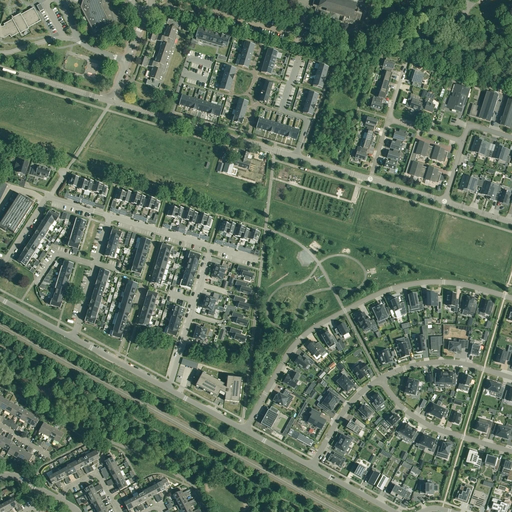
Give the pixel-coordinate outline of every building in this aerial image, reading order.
[(82,0),(82,4),(80,8),(84,15),(94,33),(111,24),(105,12),(102,6),(103,0),(82,0)] [(313,5),(313,6),(316,7),(315,12),(330,17),(330,18),(337,20),(338,19),(339,16),(344,17),(343,22),(357,26),(361,14),(365,15),(367,10),(365,9),(368,0),(367,0),(315,0),(314,5),(313,5)] [(0,37),(4,38),(10,35),(11,38),(19,33),(20,34),(29,29),(28,28),(41,21),(33,8),(21,15),(20,14),(15,17),(14,16),(12,17),(11,17),(12,18),(11,19),(12,20),(3,24),(4,26),(2,27),(0,26),(1,25),(0,24),(0,37)] [(165,32),(163,37),(162,39),(170,42),(174,44),(176,39),(175,38),(176,36),(177,36),(179,31),(178,30),(179,28),(181,24),(176,22),(176,23),(173,22),(173,21),(168,20),(166,24),(168,25),(166,32),(165,32)] [(196,31),(195,35),(196,35),(195,38),(196,38),(196,40),(223,48),(223,46),(227,47),(229,40),(229,41),(230,39),(229,39),(230,38),(224,36),(225,36),(219,34),(198,28),(197,31),(196,31)] [(170,42),(162,39),(163,37),(156,34),(155,37),(154,40),(161,42),(160,47),(160,48),(159,53),(170,56),(172,51),(171,51),(172,48),(173,48),(174,44),(170,42)] [(245,42),(243,48),(253,51),(255,45),(245,42)] [(253,51),(243,48),(241,54),(251,57),(253,51)] [(266,55),(276,58),(278,52),(268,49),(266,55)] [(147,63),(146,65),(152,68),(153,65),(161,68),(165,69),(167,65),(166,64),(167,61),(168,62),(170,56),(159,53),(157,57),(156,57),(154,62),(147,60),(147,63)] [(239,60),(250,63),(251,57),(241,54),(239,60)] [(276,58),(266,55),(264,61),(274,64),(276,58)] [(248,69),(250,63),(239,60),(238,66),(248,69)] [(273,70),(274,64),(264,61),(262,67),(273,70)] [(392,73),(390,73),(391,70),(393,70),(395,64),(384,61),(382,67),(385,68),(384,71),(392,73)] [(319,64),(317,70),(327,73),(328,67),(319,64)] [(164,73),(165,69),(161,68),(153,65),(152,68),(151,73),(152,73),(149,81),(147,80),(146,85),(150,86),(154,87),(153,87),(159,89),(160,84),(159,84),(160,82),(161,82),(163,77),(162,76),(163,73),(164,73)] [(226,66),(224,72),(234,75),(235,75),(234,75),(236,69),(226,66)] [(273,70),(262,67),(261,73),(271,76),(273,70)] [(317,70),(316,75),(325,78),(326,78),(325,78),(327,73),(317,70)] [(419,72),(413,70),(410,80),(412,80),(411,82),(413,83),(412,86),(416,87),(417,84),(421,85),(424,74),(419,73),(419,72)] [(383,80),(389,82),(392,73),(384,71),(386,72),(383,80)] [(222,78),(233,81),(234,75),(224,72),(222,78)] [(451,73),(448,81),(455,82),(457,75),(451,73)] [(324,83),(325,78),(316,75),(314,80),(324,83)] [(233,81),(222,78),(221,84),(231,87),(233,81)] [(324,83),(314,80),(313,86),(322,89),(324,83)] [(381,89),(388,91),(389,88),(387,88),(389,82),(383,80),(381,80),(381,83),(382,83),(381,89)] [(263,88),(271,90),(273,83),(265,81),(263,88)] [(231,87),(221,84),(219,90),(229,93),(231,87)] [(452,110),(452,111),(456,113),(456,111),(461,112),(464,101),(466,102),(470,89),(456,85),(453,97),(451,97),(449,104),(452,105),(450,109),(452,110)] [(271,90),(263,88),(263,89),(262,89),(261,94),(260,94),(269,97),(271,90)] [(388,91),(381,89),(379,95),(377,94),(375,100),(382,102),(382,99),(384,100),(386,94),(387,94),(388,91)] [(309,92),(307,97),(317,100),(318,95),(309,92)] [(470,115),(490,122),(492,117),(493,118),(494,114),(493,114),(499,96),(488,92),(481,113),(476,111),(478,106),(473,105),(470,115)] [(424,105),(423,110),(423,109),(432,113),(435,105),(432,104),(433,100),(435,96),(426,93),(425,97),(426,97),(424,105)] [(267,104),(269,97),(260,94),(260,95),(261,95),(259,102),(264,103),(264,104),(265,104),(267,104)] [(179,106),(185,107),(188,97),(182,95),(179,106)] [(406,106),(419,111),(422,104),(418,102),(418,101),(413,99),(413,97),(411,96),(409,100),(408,100),(406,106)] [(193,99),(188,97),(185,107),(190,109),(193,99)] [(317,100),(307,97),(306,103),(315,105),(317,100)] [(190,109),(196,111),(199,101),(193,99),(190,109)] [(237,105),(247,108),(248,102),(239,99),(237,105)] [(511,99),(509,99),(503,118),(502,117),(501,121),(502,121),(501,125),(511,128),(511,99)] [(369,101),(368,107),(380,111),(382,105),(381,105),(382,102),(375,100),(374,103),(369,101)] [(205,102),(199,101),(196,111),(202,113),(205,102)] [(208,114),(211,104),(205,102),(202,113),(207,114),(208,114)] [(304,108),(314,111),(315,105),(306,103),(304,108)] [(213,116),(216,106),(211,104),(208,114),(213,116)] [(247,108),(237,105),(235,110),(245,113),(247,108)] [(216,106),(213,116),(214,116),(219,118),(222,108),(216,106)] [(314,111),(304,108),(302,113),(312,116),(313,111),(314,111)] [(245,113),(235,110),(234,116),(244,119),(243,118),(245,113)] [(244,119),(234,116),(232,122),(234,122),(240,124),(242,124),(244,119)] [(262,130),(265,120),(259,118),(256,129),(262,130)] [(377,121),(367,118),(364,126),(373,129),(374,127),(376,127),(377,121)] [(265,120),(262,130),(267,132),(270,122),(265,120)] [(270,122),(267,132),(273,134),(276,124),(270,122)] [(276,124),(273,134),(279,136),(282,125),(276,124)] [(288,127),(282,125),(279,136),(284,137),(284,138),(285,138),(288,127)] [(371,141),(373,142),(374,139),(372,138),(374,132),(372,132),(373,129),(364,126),(364,127),(367,128),(365,133),(367,134),(365,139),(371,141)] [(288,127),(285,138),(290,139),(293,129),(288,127)] [(299,131),(293,129),(290,139),(291,139),(296,141),(299,131)] [(392,139),(396,140),(403,142),(405,135),(406,131),(399,130),(398,133),(395,132),(392,139)] [(478,155),(483,139),(476,137),(472,152),(479,154),(478,155)] [(369,150),(370,144),(372,145),(373,142),(371,141),(365,139),(364,144),(361,143),(360,147),(361,147),(360,150),(366,152),(367,150),(369,150)] [(483,139),(478,155),(489,158),(491,151),(488,150),(490,144),(483,142),(483,140),(483,139)] [(402,145),(403,142),(396,140),(395,143),(392,142),(389,148),(393,150),(400,151),(400,152),(402,145)] [(415,159),(416,155),(424,157),(428,158),(431,148),(428,147),(428,145),(420,142),(419,144),(415,143),(411,157),(415,159)] [(491,151),(489,158),(489,157),(499,160),(498,162),(503,146),(496,144),(494,151),(491,151)] [(504,146),(503,146),(498,162),(506,165),(506,162),(509,163),(511,157),(508,156),(510,150),(503,148),(504,146)] [(435,149),(431,148),(428,158),(432,159),(432,160),(440,162),(444,163),(447,153),(443,152),(444,150),(436,147),(435,149)] [(354,152),(352,157),(365,161),(367,156),(365,155),(366,152),(360,150),(359,153),(354,152)] [(386,158),(390,159),(397,161),(399,155),(400,151),(393,150),(392,153),(389,151),(386,158)] [(236,159),(234,166),(248,169),(250,163),(246,162),(249,154),(243,152),(240,160),(236,159)] [(414,163),(415,159),(411,157),(406,173),(410,175),(409,175),(418,178),(418,177),(422,178),(425,168),(421,167),(422,165),(414,163)] [(386,161),(384,167),(395,170),(396,164),(397,161),(390,159),(389,162),(386,161)] [(17,172),(25,174),(28,163),(20,161),(19,164),(16,163),(15,168),(18,169),(17,172)] [(40,175),(48,177),(50,170),(38,166),(37,169),(33,168),(31,175),(39,178),(40,175)] [(438,170),(429,168),(429,169),(425,168),(422,178),(426,179),(425,180),(434,183),(434,182),(438,183),(441,173),(437,172),(438,170)] [(68,185),(77,188),(79,181),(78,181),(79,178),(73,176),(71,181),(70,180),(68,185)] [(460,190),(467,192),(471,178),(464,176),(460,190)] [(478,180),(471,178),(467,192),(468,190),(475,192),(478,180)] [(84,191),(87,180),(87,181),(81,180),(81,181),(79,181),(77,188),(79,188),(78,189),(84,191)] [(84,191),(91,193),(94,185),(92,184),(93,182),(87,180),(84,191)] [(487,198),(487,199),(492,183),(485,181),(481,194),(488,196),(487,198)] [(95,185),(94,185),(91,193),(93,194),(94,192),(99,194),(98,195),(102,184),(96,182),(95,185)] [(492,183),(487,199),(494,201),(497,193),(500,194),(502,186),(492,183)] [(102,184),(98,195),(106,197),(108,190),(106,189),(107,187),(102,186),(102,184)] [(122,202),(125,191),(124,192),(119,190),(118,195),(116,195),(114,200),(122,202)] [(499,197),(502,198),(500,203),(508,205),(509,201),(510,197),(509,197),(510,193),(508,192),(507,192),(501,190),(499,197)] [(130,202),(132,195),(130,194),(131,192),(125,191),(122,202),(127,203),(128,201),(130,202)] [(132,195),(130,202),(131,202),(131,203),(136,205),(136,207),(140,194),(134,192),(133,195),(132,195)] [(140,194),(136,207),(142,208),(142,206),(144,206),(146,199),(144,199),(145,197),(140,196),(140,194)] [(16,231),(34,202),(26,197),(26,198),(21,195),(1,224),(7,229),(9,226),(16,231)] [(145,208),(151,210),(154,199),(148,197),(147,200),(146,199),(144,206),(145,207),(145,208)] [(154,199),(151,210),(158,212),(160,204),(159,204),(159,202),(154,200),(154,199)] [(167,216),(174,218),(177,207),(177,208),(171,207),(170,211),(168,211),(167,216)] [(182,219),(184,211),(183,210),(183,209),(177,207),(174,218),(175,217),(180,218),(180,217),(182,218),(181,219),(182,219)] [(186,211),(184,211),(182,219),(189,221),(188,223),(192,210),(186,209),(186,211)] [(195,222),(196,223),(198,216),(197,215),(197,213),(192,212),(192,210),(188,223),(194,225),(195,222)] [(46,216),(56,222),(59,217),(60,215),(55,212),(54,214),(49,211),(46,216)] [(203,226),(206,215),(201,213),(200,216),(198,216),(196,223),(198,223),(197,225),(203,226)] [(206,215),(203,226),(210,228),(213,221),(211,220),(212,218),(206,217),(207,215),(206,215)] [(46,216),(44,220),(52,226),(55,221),(56,222),(46,216)] [(74,224),(84,227),(86,222),(76,219),(74,224)] [(52,226),(44,220),(41,225),(49,230),(48,229),(51,225),(52,226)] [(226,234),(229,223),(229,222),(229,224),(223,222),(222,227),(220,226),(219,231),(226,234)] [(229,223),(226,234),(232,235),(232,234),(234,234),(236,228),(234,227),(235,224),(229,223)] [(74,224),(72,230),(83,233),(84,227),(74,224)] [(38,229),(46,235),(49,230),(41,225),(38,229)] [(236,228),(234,234),(235,235),(235,236),(240,238),(240,239),(244,227),(238,225),(237,228),(236,228)] [(247,242),(250,232),(248,232),(249,230),(244,228),(244,227),(240,239),(247,242)] [(38,229),(35,234),(43,239),(46,235),(38,229)] [(71,235),(81,238),(83,233),(72,230),(71,235)] [(110,235),(120,238),(122,233),(112,230),(110,235)] [(251,233),(250,232),(247,242),(248,239),(257,242),(258,237),(257,237),(258,232),(252,230),(251,233)] [(43,239),(35,234),(32,238),(40,244),(39,243),(42,239),(43,239)] [(71,235),(69,241),(80,244),(80,243),(81,238),(71,235)] [(37,248),(40,244),(32,238),(29,243),(37,248)] [(141,238),(139,244),(149,247),(151,241),(141,238)] [(108,246),(117,248),(116,248),(118,243),(109,240),(108,246)] [(78,249),(80,244),(69,241),(68,246),(78,249)] [(26,247),(35,254),(36,253),(35,253),(37,248),(29,243),(26,247)] [(149,247),(139,244),(138,249),(147,252),(149,247)] [(170,253),(172,247),(162,244),(160,250),(170,253)] [(117,248),(108,246),(106,251),(116,254),(117,248)] [(35,254),(26,247),(23,252),(33,258),(35,254)] [(147,255),(147,252),(138,249),(136,255),(146,258),(147,255)] [(160,250),(159,256),(168,259),(170,253),(160,250)] [(116,254),(106,251),(104,256),(114,259),(116,254)] [(188,258),(199,262),(201,256),(200,256),(200,254),(190,251),(188,258)] [(32,258),(33,258),(23,252),(20,256),(29,262),(32,258)] [(136,255),(134,260),(144,263),(146,258),(136,255)] [(26,267),(29,262),(20,256),(17,261),(26,267)] [(168,259),(159,256),(157,261),(167,264),(168,259)] [(187,264),(197,267),(199,262),(188,258),(188,259),(189,259),(187,264)] [(144,263),(134,260),(133,266),(143,269),(143,268),(142,268),(144,263)] [(61,267),(72,270),(73,264),(64,261),(63,267),(61,267)] [(167,264),(157,261),(155,266),(165,269),(167,264)] [(186,270),(196,273),(196,272),(195,272),(197,267),(187,264),(186,270)] [(141,274),(143,269),(133,266),(131,271),(141,274)] [(155,266),(154,269),(155,270),(154,272),(163,275),(165,269),(155,266)] [(213,273),(223,276),(225,269),(215,266),(213,273)] [(252,280),(253,277),(252,276),(253,274),(247,272),(248,269),(237,266),(236,270),(242,271),(240,277),(251,280),(251,279),(252,280)] [(61,267),(60,272),(70,275),(72,270),(61,267)] [(98,275),(108,278),(110,272),(100,269),(98,275)] [(186,270),(184,275),(194,278),(196,273),(186,270)] [(57,277),(69,281),(70,275),(60,272),(58,277),(57,277)] [(163,275),(154,272),(152,277),(162,280),(163,275)] [(221,282),(223,276),(213,273),(211,278),(221,282)] [(108,278),(98,275),(97,280),(107,283),(108,278)] [(194,278),(184,275),(182,280),(181,280),(192,283),(194,278)] [(69,281),(57,277),(55,283),(67,286),(68,281),(69,281)] [(162,280),(152,277),(150,283),(160,286),(162,280)] [(107,283),(97,280),(95,285),(105,288),(107,283)] [(192,283),(181,280),(180,286),(190,289),(192,283)] [(128,281),(126,287),(136,290),(138,284),(128,281)] [(235,281),(234,285),(240,286),(238,292),(249,295),(251,289),(245,288),(246,284),(235,281)] [(67,286),(55,283),(54,288),(65,292),(67,286)] [(105,288),(95,285),(94,290),(104,293),(105,288)] [(134,295),(136,290),(126,287),(125,292),(135,295),(134,295)] [(65,292),(54,288),(52,294),(63,297),(65,292)] [(92,296),(102,298),(101,298),(102,293),(104,293),(94,290),(92,296)] [(148,291),(146,297),(156,300),(158,294),(148,291)] [(125,292),(123,298),(133,301),(135,295),(125,292)] [(441,310),(442,296),(437,297),(437,294),(433,294),(433,293),(426,293),(427,307),(437,307),(437,310),(441,310)] [(457,312),(458,301),(455,301),(456,294),(448,293),(447,306),(450,306),(450,308),(454,308),(454,312),(457,312)] [(63,297),(52,294),(50,299),(62,303),(62,302),(63,297)] [(418,305),(416,294),(408,296),(410,303),(407,304),(409,311),(413,310),(414,310),(419,309),(418,305)] [(92,296),(91,301),(101,304),(102,298),(92,296)] [(204,302),(214,306),(216,299),(206,296),(204,302)] [(154,305),(156,300),(146,297),(145,302),(154,305)] [(234,297),(232,300),(238,302),(237,307),(247,311),(249,305),(243,303),(244,300),(234,297)] [(465,304),(463,310),(468,311),(467,314),(473,316),(474,313),(474,314),(476,309),(472,307),(473,305),(475,298),(471,297),(471,298),(468,297),(466,304),(465,304)] [(133,301),(123,298),(121,303),(131,306),(133,301)] [(404,302),(399,304),(397,298),(390,301),(394,312),(399,310),(401,316),(406,314),(404,302)] [(62,303),(50,299),(51,300),(50,305),(60,308),(62,303)] [(89,306),(99,309),(101,304),(91,301),(89,306)] [(487,301),(487,302),(486,302),(484,310),(481,309),(479,315),(485,317),(485,314),(490,315),(493,304),(491,303),(491,302),(487,301)] [(153,311),(154,305),(145,302),(143,308),(143,307),(143,308),(153,311)] [(214,306),(204,302),(202,308),(212,312),(214,306)] [(121,303),(120,309),(129,312),(131,306),(121,303)] [(387,308),(384,310),(382,305),(379,307),(378,305),(372,308),(373,309),(378,322),(387,318),(387,316),(390,315),(387,308)] [(89,306),(88,311),(97,314),(99,309),(89,306)] [(174,306),(172,312),(183,315),(184,309),(174,306)] [(151,316),(153,311),(143,308),(142,311),(141,313),(151,316)] [(129,314),(129,312),(120,309),(118,314),(128,317),(129,314)] [(96,319),(97,314),(88,311),(86,316),(96,319)] [(173,312),(171,317),(181,320),(183,315),(172,312),(173,312)] [(232,312),(231,316),(236,318),(235,323),(246,327),(247,321),(242,319),(243,316),(232,312)] [(149,322),(151,316),(141,313),(140,319),(149,322)] [(378,330),(373,320),(369,323),(368,322),(369,321),(366,317),(363,313),(357,317),(359,321),(358,322),(360,326),(361,325),(364,330),(370,327),(373,332),(378,330)] [(118,314),(116,320),(126,323),(128,317),(118,314)] [(96,319),(86,316),(84,321),(94,324),(96,319)] [(181,320),(171,317),(170,323),(179,326),(181,321),(181,320)] [(148,327),(149,322),(140,319),(138,324),(148,327)] [(115,325),(124,328),(126,323),(116,320),(115,325)] [(179,326),(170,323),(168,328),(178,331),(179,326)] [(338,329),(335,331),(337,334),(338,333),(340,337),(348,333),(343,324),(337,327),(338,329)] [(115,325),(113,331),(123,334),(123,333),(124,328),(115,325)] [(197,326),(195,332),(205,335),(207,329),(197,326)] [(178,331),(168,328),(166,334),(176,337),(178,331)] [(244,342),(245,337),(240,335),(241,332),(230,328),(229,332),(234,334),(233,339),(240,341),(239,342),(242,343),(243,342),(244,342)] [(113,331),(111,336),(121,339),(123,334),(113,331)] [(205,335),(195,332),(193,338),(203,341),(205,335)] [(338,344),(334,337),(331,339),(327,332),(321,336),(322,337),(321,337),(323,340),(324,340),(328,346),(329,349),(338,344)] [(422,336),(415,337),(417,352),(425,351),(422,336)] [(439,340),(442,340),(442,337),(430,337),(431,350),(433,350),(433,351),(439,351),(439,340)] [(397,345),(398,347),(395,348),(397,353),(399,352),(401,358),(409,356),(408,350),(411,349),(408,338),(404,340),(405,343),(397,345)] [(454,353),(456,353),(457,352),(461,352),(461,348),(463,349),(464,348),(467,348),(468,342),(455,340),(454,344),(448,343),(447,347),(450,348),(449,351),(454,352),(454,353)] [(474,344),(475,342),(471,341),(469,349),(472,350),(471,355),(473,355),(479,357),(481,346),(474,344)] [(313,342),(307,347),(313,355),(314,354),(317,357),(320,355),(322,357),(326,353),(318,343),(315,345),(313,342)] [(506,357),(510,358),(511,350),(511,347),(509,346),(507,353),(499,350),(496,362),(504,365),(506,357)] [(387,350),(382,352),(381,352),(382,353),(382,354),(382,355),(382,356),(380,357),(379,357),(382,365),(387,363),(388,363),(391,362),(387,350)] [(306,355),(303,359),(299,356),(295,362),(304,369),(308,363),(311,366),(314,362),(306,355)] [(359,366),(353,371),(355,374),(357,376),(360,380),(366,375),(363,372),(367,369),(368,369),(363,363),(359,366)] [(337,382),(346,392),(353,386),(345,378),(347,375),(343,371),(340,373),(343,376),(337,382)] [(293,372),(291,375),(292,375),(291,377),(287,375),(283,382),(294,388),(298,381),(296,380),(299,375),(293,372)] [(225,394),(224,401),(239,402),(241,378),(227,377),(226,388),(223,386),(224,384),(202,373),(196,385),(217,397),(220,391),(225,394)] [(435,385),(445,385),(446,373),(444,373),(439,373),(439,374),(439,378),(435,378),(435,385)] [(448,374),(446,373),(445,385),(456,386),(456,378),(453,378),(453,374),(448,373),(448,374)] [(457,389),(461,390),(462,387),(468,389),(472,377),(465,376),(463,383),(459,382),(457,389)] [(407,384),(407,386),(421,390),(422,387),(418,386),(419,382),(413,381),(414,380),(410,379),(409,380),(408,379),(407,384)] [(498,393),(497,397),(501,399),(503,392),(500,391),(501,386),(497,384),(494,383),(494,384),(489,382),(488,387),(489,387),(488,390),(498,393)] [(421,390),(407,386),(406,388),(405,393),(406,393),(406,394),(410,395),(410,394),(416,396),(417,392),(420,393),(421,390)] [(324,398),(334,405),(336,403),(337,403),(339,400),(336,398),(336,397),(335,396),(337,394),(329,388),(327,391),(328,392),(324,398)] [(279,394),(277,397),(276,396),(273,401),(277,403),(277,404),(282,407),(282,406),(283,406),(286,401),(290,403),(293,397),(289,395),(290,393),(285,390),(282,395),(279,394)] [(377,394),(371,398),(374,402),(372,404),(376,409),(384,403),(381,399),(382,398),(380,395),(379,396),(377,394)] [(333,407),(334,405),(324,398),(320,403),(319,402),(317,405),(325,411),(326,408),(328,409),(331,411),(333,408),(333,407)] [(0,407),(0,408),(5,411),(9,402),(5,399),(0,407)] [(308,402),(305,401),(299,412),(302,414),(308,402)] [(440,406),(442,403),(439,401),(436,406),(432,404),(430,408),(431,409),(429,413),(435,416),(440,406)] [(14,405),(9,402),(5,411),(10,414),(14,405)] [(10,414),(15,416),(19,408),(14,405),(10,414)] [(366,409),(363,406),(362,407),(361,407),(358,410),(363,415),(362,417),(365,419),(366,418),(367,419),(374,412),(369,406),(366,409)] [(440,406),(435,416),(435,417),(442,420),(444,415),(446,416),(449,411),(440,406)] [(276,414),(278,411),(271,407),(269,410),(268,410),(261,424),(270,429),(278,415),(276,414)] [(15,416),(20,419),(24,410),(19,408),(15,416)] [(24,410),(20,419),(25,422),(29,413),(24,410)] [(311,420),(309,423),(321,429),(325,421),(318,417),(320,414),(312,410),(310,413),(312,414),(311,417),(312,418),(311,420)] [(454,412),(451,423),(459,425),(459,423),(460,423),(461,419),(460,419),(462,414),(454,412)] [(25,422),(30,425),(34,416),(29,413),(25,422)] [(397,421),(399,419),(396,415),(395,416),(394,414),(390,418),(388,416),(383,421),(391,427),(394,424),(395,424),(398,421),(397,421)] [(34,416),(30,425),(35,427),(40,419),(34,416)] [(354,424),(349,422),(346,428),(358,435),(361,430),(362,431),(365,426),(356,419),(354,424)] [(44,435),(49,426),(43,423),(39,432),(44,435)] [(476,429),(476,430),(486,433),(489,426),(478,423),(477,425),(476,425),(475,429),(476,429)] [(399,433),(404,437),(410,427),(408,426),(404,424),(402,427),(399,426),(395,432),(398,434),(399,433)] [(502,438),(506,427),(500,425),(496,436),(502,438)] [(54,429),(49,426),(44,435),(49,437),(54,429)] [(511,428),(511,427),(506,426),(506,427),(502,438),(508,440),(511,428)] [(412,429),(410,427),(404,437),(410,440),(410,441),(413,443),(416,436),(414,435),(416,431),(412,428),(412,429)] [(49,437),(54,440),(59,431),(54,429),(49,437)] [(64,434),(59,431),(54,440),(59,443),(64,434)] [(314,442),(299,434),(296,440),(311,448),(314,442)] [(341,435),(338,441),(348,447),(353,438),(348,435),(346,438),(341,435)] [(429,437),(423,435),(421,439),(418,438),(415,445),(418,447),(419,445),(425,448),(429,437)] [(0,446),(4,449),(8,440),(3,437),(0,443),(0,446)] [(436,440),(429,437),(425,448),(431,450),(431,452),(434,453),(437,446),(434,445),(436,440)] [(13,443),(8,440),(4,449),(8,452),(7,453),(8,454),(13,445),(12,445),(13,443)] [(344,456),(348,447),(338,441),(335,447),(339,450),(337,452),(344,456)] [(446,444),(444,444),(443,448),(439,447),(436,456),(442,458),(443,455),(448,456),(452,445),(446,443),(446,444)] [(13,456),(18,448),(13,445),(8,454),(13,456)] [(18,448),(13,456),(18,459),(23,450),(18,448)] [(23,450),(18,459),(23,462),(28,453),(23,450)] [(84,453),(86,456),(90,464),(92,462),(94,465),(96,464),(91,453),(89,450),(84,453)] [(477,464),(478,459),(479,457),(477,457),(478,453),(470,450),(466,462),(474,465),(475,463),(476,463),(477,464)] [(96,464),(99,463),(97,460),(100,459),(96,451),(91,453),(96,464)] [(404,461),(408,453),(403,451),(400,458),(404,461)] [(28,453),(23,462),(28,465),(32,456),(28,453)] [(346,459),(340,456),(338,458),(331,454),(328,460),(331,462),(338,466),(341,468),(346,459)] [(90,464),(86,456),(81,458),(87,469),(89,468),(88,465),(90,464)] [(105,458),(107,461),(104,462),(101,464),(102,465),(105,464),(107,467),(115,463),(112,458),(111,458),(110,456),(105,458)] [(498,459),(488,456),(485,463),(495,466),(494,470),(498,471),(499,465),(496,464),(498,459)] [(76,461),(80,469),(83,467),(84,470),(87,469),(81,458),(76,461)] [(76,461),(71,463),(76,471),(76,472),(79,477),(80,476),(77,470),(80,469),(76,461)] [(509,476),(508,476),(507,480),(511,481),(511,462),(506,461),(504,468),(504,469),(503,471),(504,472),(506,472),(509,473),(510,474),(509,476)] [(66,466),(67,467),(71,475),(74,473),(75,476),(77,480),(79,478),(79,477),(76,472),(76,471),(71,463),(66,466)] [(105,471),(106,473),(117,467),(115,463),(107,467),(108,469),(105,471)] [(357,469),(354,474),(360,478),(362,474),(365,476),(367,472),(364,470),(366,468),(359,464),(357,469)] [(117,467),(106,473),(108,475),(111,474),(112,476),(120,472),(122,471),(119,466),(117,467)] [(68,476),(71,475),(67,467),(62,469),(69,482),(71,481),(68,476)] [(368,476),(371,478),(369,481),(368,483),(370,484),(373,485),(374,484),(375,485),(380,476),(379,475),(374,472),(375,470),(372,468),(368,476)] [(67,483),(69,482),(62,469),(58,472),(62,480),(65,478),(67,483)] [(59,481),(62,480),(58,472),(53,474),(60,487),(61,486),(59,481)] [(120,472),(112,476),(113,479),(110,480),(112,483),(122,477),(120,472)] [(58,488),(60,487),(53,474),(48,477),(49,479),(46,481),(50,487),(53,486),(52,485),(55,483),(58,488)] [(383,488),(382,488),(384,485),(387,487),(391,479),(388,477),(387,479),(382,477),(380,476),(375,485),(377,486),(377,487),(379,489),(381,490),(383,488)] [(116,484),(117,486),(125,482),(122,477),(112,483),(113,485),(116,484)] [(157,484),(161,492),(166,489),(165,488),(170,486),(166,479),(162,481),(162,482),(157,484)] [(125,482),(117,486),(118,488),(111,492),(112,495),(120,491),(128,487),(125,482)] [(390,494),(396,498),(401,488),(392,483),(389,488),(392,490),(390,494)] [(420,485),(420,491),(425,491),(425,494),(427,494),(427,495),(433,495),(433,491),(437,492),(438,486),(433,486),(433,483),(425,483),(425,485),(420,485)] [(160,502),(162,501),(159,493),(161,492),(157,484),(152,487),(160,502)] [(84,490),(86,495),(97,489),(96,487),(93,488),(92,486),(84,490)] [(456,498),(456,500),(462,502),(462,501),(467,502),(467,503),(466,504),(468,504),(473,487),(469,486),(468,489),(466,493),(465,492),(466,488),(467,488),(465,487),(461,486),(459,492),(456,498)] [(86,495),(89,500),(97,495),(96,493),(101,490),(100,487),(97,489),(86,495)] [(154,496),(158,503),(160,502),(152,487),(147,489),(151,497),(152,497),(154,496)] [(411,493),(401,488),(396,498),(402,501),(404,497),(408,499),(411,493)] [(151,497),(147,489),(142,492),(143,493),(150,506),(152,505),(149,500),(152,498),(152,497),(151,497)] [(475,501),(473,506),(480,509),(481,506),(483,507),(485,499),(481,498),(482,493),(475,490),(472,499),(475,501)] [(173,495),(176,500),(186,494),(185,492),(182,493),(181,491),(173,495)] [(190,492),(186,494),(176,500),(178,505),(186,501),(185,498),(191,495),(190,492)] [(138,495),(142,503),(146,502),(148,506),(150,506),(143,493),(138,495)] [(93,504),(105,497),(104,495),(99,498),(98,495),(97,495),(89,500),(92,505),(93,504)] [(134,498),(140,511),(141,511),(144,510),(141,504),(142,503),(138,495),(134,498)] [(95,508),(103,504),(101,501),(106,499),(105,497),(93,504),(95,508)] [(129,500),(133,508),(136,507),(138,511),(140,511),(134,498),(129,500)] [(497,511),(502,501),(494,498),(491,509),(496,511),(495,511),(497,511)] [(8,501),(12,509),(15,508),(17,511),(18,511),(22,510),(20,505),(19,504),(16,505),(13,499),(8,501)] [(123,501),(124,503),(128,511),(131,511),(130,510),(133,508),(129,500),(128,499),(123,501)] [(186,501),(178,505),(176,506),(179,511),(181,509),(192,504),(195,502),(194,500),(187,503),(186,501)] [(9,511),(12,509),(8,501),(3,504),(7,511),(9,511)] [(502,501),(497,511),(507,511),(510,505),(501,502),(502,501)]
